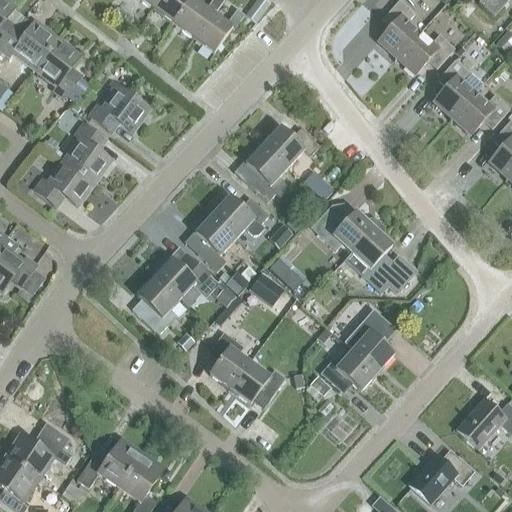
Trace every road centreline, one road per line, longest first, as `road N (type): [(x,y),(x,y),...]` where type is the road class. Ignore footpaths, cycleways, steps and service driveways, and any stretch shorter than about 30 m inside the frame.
road 1 (residential): [(42,324),(85,262),(293,46)]
road 2 (residential): [(503,302),(293,46)]
road 3 (residential): [(296,511),(42,324)]
road 4 (residential): [(317,511),(503,302)]
